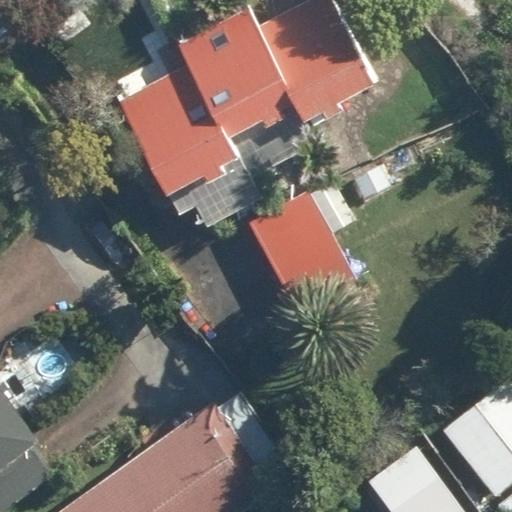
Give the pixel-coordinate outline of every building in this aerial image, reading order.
[(193,63),(124,101),(175,196),(212,176),(215,184),(233,174),(229,167),(246,158),(236,139),(269,121),(273,128),(292,118),(288,111),(301,104),(311,123),(329,113),(333,120),(351,110),(347,103),(383,84),(337,0),(312,0),(264,26),(254,6),(183,45),(193,63)] [(302,309),(361,276),(337,233),(361,220),(339,180),(315,193),(313,190),(255,222),(302,309)] [(502,498),(511,489),(511,378),(511,377),(446,430),(502,498)] [(0,511),(8,511),(59,476),(38,448),(46,442),(0,379),(0,511)] [(62,511),(248,511),(282,488),(219,401),(62,511)] [(470,511),(411,433),(365,467),(397,511),(470,511)] [(511,511),(511,497),(502,505),(507,511),(511,511)]
